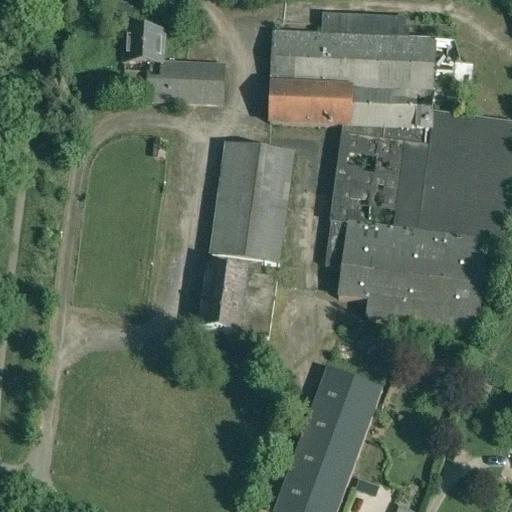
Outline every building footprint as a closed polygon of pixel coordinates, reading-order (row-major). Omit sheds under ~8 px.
[(111,21),(131,24),(133,10),(113,8),(111,21)] [(268,127),(343,129),(329,224),(331,225),(329,237),(328,237),(323,269),(340,272),(336,301),(368,305),(365,322),(474,338),(487,246),(504,248),(511,193),(511,127),(449,119),(454,46),(405,43),(405,22),(322,19),(321,40),(272,38),(268,127)] [(163,68),(163,67),(164,35),(125,33),(124,66),(149,67),(163,68)] [(163,68),(149,67),(147,105),(223,109),(224,70),(163,67),(163,68)] [(165,163),(168,143),(153,141),(150,161),(165,163)] [(213,259),(212,271),(257,278),(259,266),(278,268),(293,157),(225,147),(210,259),(213,259)] [(257,278),(212,271),(208,270),(199,332),(267,342),(276,281),(257,278)] [(338,511),(383,392),(326,371),(274,511),(338,511)] [(359,482),(355,493),(375,501),(379,489),(359,482)]
